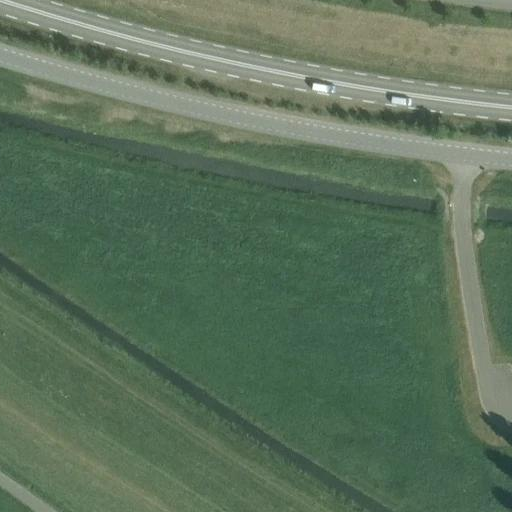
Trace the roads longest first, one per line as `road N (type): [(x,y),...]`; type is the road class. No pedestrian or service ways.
road 1 (secondary): [(511,108),(196,55),(0,0)]
road 2 (unclassified): [(511,158),(289,127),(0,54)]
